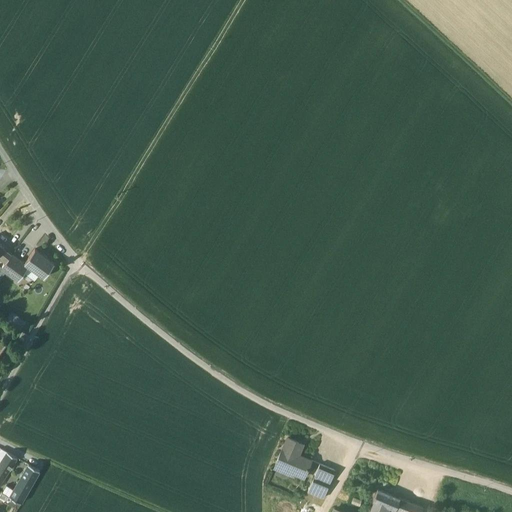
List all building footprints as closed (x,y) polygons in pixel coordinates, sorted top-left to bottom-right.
[(12,254),(3,247),(0,250),(0,256),(6,261),(12,254)] [(54,263),(35,249),(24,263),(28,267),(43,278),(54,263)] [(24,263),(12,254),(1,269),(18,281),(28,267),(24,263)] [(20,329),(26,320),(12,309),(5,319),(20,329)] [(27,335),(23,332),(19,337),(23,341),(27,335)] [(302,444),(288,438),(283,448),(276,465),(304,477),(308,467),(311,460),(298,454),(302,444)] [(17,457),(7,452),(0,462),(10,469),(17,457)] [(0,462),(0,483),(10,469),(0,462)] [(9,496),(9,497),(21,503),(39,470),(28,464),(14,489),(9,496)] [(336,470),(321,464),(309,491),(324,498),(336,470)] [(6,485),(2,492),(9,496),(14,489),(6,485)] [(392,495),(378,488),(373,500),(374,501),(387,507),(392,495)] [(421,511),(423,507),(399,498),(398,501),(394,499),(391,507),(395,508),(393,511),(421,511)] [(385,511),(387,507),(374,501),(369,511),(385,511)]
